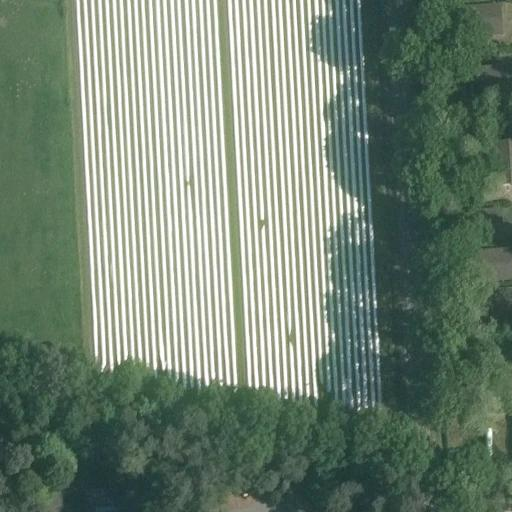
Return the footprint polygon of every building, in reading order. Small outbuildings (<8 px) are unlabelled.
[(501,19),(500,8),(457,11),(459,38),(494,36),(493,19),(501,19)] [(511,79),(511,68),(470,72),(472,99),(506,97),(505,80),(511,79)] [(511,143),(494,145),(496,179),(511,178),(511,143)] [(501,224),(500,212),(458,215),(460,243),(494,241),(493,224),(501,224)] [(511,252),(469,255),(470,283),(505,280),(504,264),(511,263),(511,252)] [(511,292),(479,295),(480,323),(511,320),(511,292)] [(142,511),(142,491),(84,495),(85,511),(142,511)] [(30,511),(62,511),(61,496),(29,498),(30,511)]
